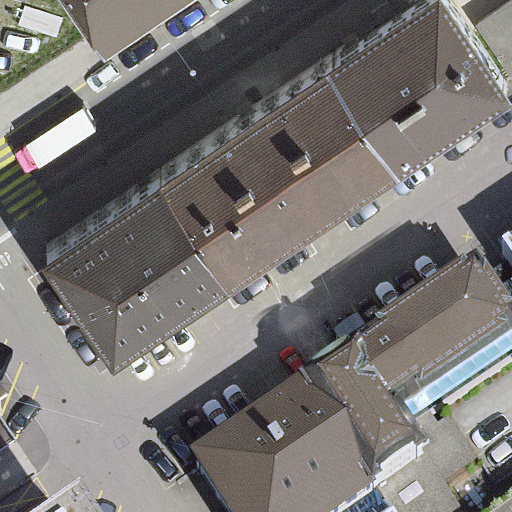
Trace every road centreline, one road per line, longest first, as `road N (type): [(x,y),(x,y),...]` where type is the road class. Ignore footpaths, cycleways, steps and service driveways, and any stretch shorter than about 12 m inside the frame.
road 1 (residential): [(511,166),(101,444)]
road 2 (primary): [(0,185),(275,0)]
road 3 (residential): [(101,444),(0,294)]
